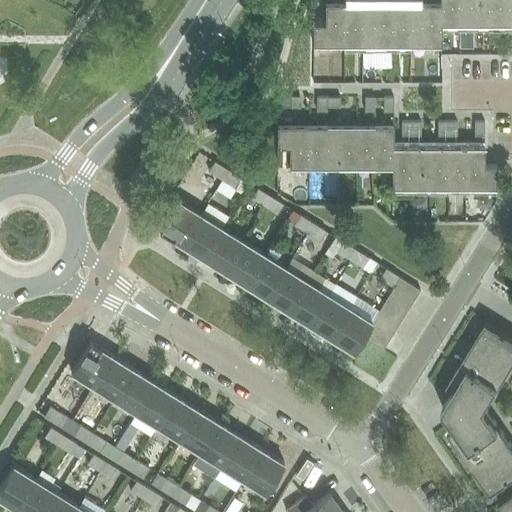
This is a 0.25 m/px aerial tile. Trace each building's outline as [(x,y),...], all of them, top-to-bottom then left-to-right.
[(470,0),(439,0),(440,2),(440,23),(441,23),(459,23),(458,2),(471,2),(470,0)] [(488,23),(488,0),(470,0),(471,2),(458,2),(459,23),(488,23)] [(511,2),(511,0),(488,0),(488,23),(507,23),(507,2),(511,2)] [(344,43),(343,2),(324,2),(324,21),(312,21),(312,43),(344,43)] [(373,22),(373,2),(343,2),(344,43),(362,43),(362,22),(373,22)] [(392,43),(392,2),(373,2),(373,22),(362,22),(362,43),(392,43)] [(422,22),(422,2),(392,2),(392,43),(410,43),(410,22),(422,22)] [(440,2),(422,2),(422,22),(410,22),(410,43),(441,43),(441,23),(440,23),(440,2)] [(291,106),(290,97),(277,97),(277,106),(291,106)] [(325,111),(325,97),(317,97),(316,111),(325,111)] [(325,97),(325,106),(340,107),(340,97),(325,97)] [(374,111),(375,97),(365,97),(365,110),(374,111)] [(383,111),(393,111),(393,97),(384,97),(383,111)] [(410,134),(410,121),(401,121),(401,135),(410,134)] [(420,134),(421,121),(410,121),(410,134),(420,134)] [(446,134),(446,121),(438,121),(438,134),(446,134)] [(457,134),(457,121),(446,121),(446,134),(457,134)] [(474,135),(484,135),(484,121),(474,121),(474,135)] [(276,124),(276,145),(288,145),(288,164),(307,164),(307,124),(276,124)] [(325,144),(325,124),(307,124),(307,164),(337,165),(337,144),(325,144)] [(355,165),(356,124),(325,124),(325,144),(337,144),(337,165),(355,165)] [(373,165),(373,124),(356,124),(355,165),(373,165)] [(392,144),(392,124),(373,124),(373,165),(391,165),(392,165),(392,144)] [(410,185),(410,144),(392,144),(392,165),(391,165),(391,185),(410,185)] [(428,185),(428,144),(410,144),(410,185),(428,185)] [(446,185),(446,144),(428,144),(428,185),(446,185)] [(464,185),(464,144),(446,144),(446,185),(464,185)] [(484,164),(484,144),(464,144),(464,185),(495,185),(495,164),(484,164)] [(213,160),(207,170),(212,172),(221,178),(227,168),(213,160)] [(234,186),(239,177),(240,176),(227,168),(221,178),(234,186)] [(263,204),(269,195),(256,187),(250,196),(263,204)] [(277,213),(282,203),(269,195),(263,204),(277,213)] [(180,243),(199,213),(177,199),(159,229),(180,243)] [(202,256),(220,226),(199,213),(180,243),(202,256)] [(306,231),(311,222),(299,214),(293,223),(306,231)] [(319,240),(325,230),(311,222),(306,231),(319,240)] [(223,269),(242,239),(220,226),(202,256),(223,269)] [(244,283),(263,252),(242,239),(223,269),(244,283)] [(349,258),(355,249),(342,240),(336,250),(349,258)] [(362,266),(368,257),(355,249),(349,258),(362,266)] [(266,296),(285,266),(263,252),(244,283),(266,296)] [(287,309),(306,279),(285,266),(266,296),(287,309)] [(393,285),(398,276),(385,267),(379,277),(393,285)] [(413,298),(418,289),(419,288),(398,276),(393,285),(392,286),(413,298)] [(309,322),(327,292),(306,279),(287,309),(309,322)] [(406,308),(413,298),(392,286),(386,296),(406,308)] [(327,292),(309,322),(330,336),(349,306),(327,292)] [(400,318),(406,308),(386,296),(380,305),(400,318)] [(394,327),(400,318),(380,305),(378,309),(374,315),(394,327)] [(349,306),(330,336),(353,350),(362,335),(368,325),(371,320),(349,306)] [(388,337),(394,327),(374,315),(368,325),(388,337)] [(472,342),(511,366),(511,363),(511,336),(486,321),(472,342)] [(382,348),(388,337),(368,325),(362,335),(382,348)] [(92,385),(111,354),(89,341),(70,371),(92,385)] [(498,386),(511,366),(472,342),(460,362),(498,386)] [(113,398),(132,367),(111,354),(92,385),(113,398)] [(485,407),(498,386),(460,362),(446,384),(453,388),(454,387),(485,407)] [(135,411),(153,381),(132,367),(113,398),(135,411)] [(156,425),(175,394),(153,381),(135,411),(156,425)] [(441,408),(485,407),(454,387),(453,388),(441,408)] [(178,438),(196,408),(175,394),(156,425),(178,438)] [(56,424),(62,415),(48,406),(43,416),(56,424)] [(441,408),(455,427),(455,428),(485,407),(441,408)] [(462,452),(499,426),(485,407),(455,428),(455,427),(448,432),(462,452)] [(200,452),(218,421),(196,408),(178,438),(200,452)] [(220,464),(238,434),(218,421),(200,452),(220,464)] [(87,443),(92,434),(78,425),(72,434),(87,443)] [(56,444),(62,434),(49,426),(43,436),(56,444)] [(476,472),(511,446),(511,444),(499,426),(462,452),(476,472)] [(69,452),(75,443),(62,434),(56,444),(69,452)] [(99,451),(99,450),(105,441),(92,434),(87,443),(99,451)] [(242,478),(260,448),(238,434),(220,464),(242,478)] [(511,446),(476,472),(491,492),(511,477),(511,446)] [(265,492),(283,462),(260,448),(242,478),(265,492)] [(129,470),(135,460),(121,452),(115,461),(129,470)] [(98,470),(104,461),(91,453),(85,462),(98,470)] [(142,478),(142,477),(147,468),(135,460),(129,470),(142,478)] [(112,479),(118,470),(118,469),(104,461),(98,470),(112,479)] [(0,498),(16,508),(35,478),(13,465),(0,485),(0,498)] [(22,511),(42,511),(56,491),(35,478),(16,508),(22,511)] [(172,497),(178,487),(164,478),(158,488),(172,497)] [(141,497),(147,488),(134,480),(128,489),(141,497)] [(184,504),(185,503),(190,495),(178,487),(172,497),(184,504)] [(155,506),(161,496),(147,488),(141,497),(155,506)] [(72,511),(77,505),(56,491),(42,511),(72,511)] [(342,511),(329,492),(312,504),(305,495),(285,509),(286,511),(342,511)] [(504,511),(511,511),(511,492),(498,502),(504,511)] [(220,511),(234,511),(242,502),(233,496),(223,511),(221,511),(220,511)] [(220,511),(221,511),(208,503),(202,511),(220,511)]
